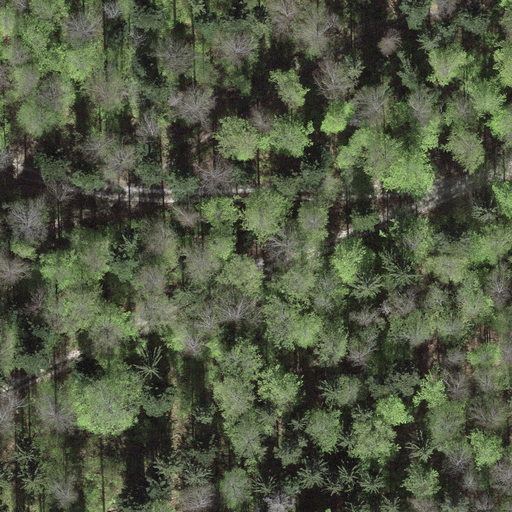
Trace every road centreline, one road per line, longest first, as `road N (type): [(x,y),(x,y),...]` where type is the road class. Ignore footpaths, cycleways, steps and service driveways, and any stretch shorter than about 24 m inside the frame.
road 1 (track): [(511,167),(0,394)]
road 2 (track): [(0,162),(115,192),(424,202)]
